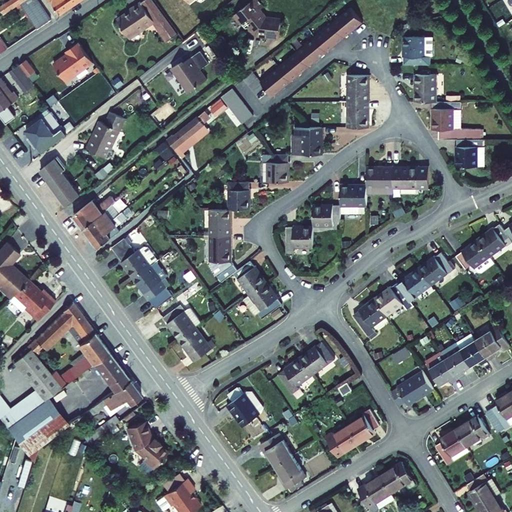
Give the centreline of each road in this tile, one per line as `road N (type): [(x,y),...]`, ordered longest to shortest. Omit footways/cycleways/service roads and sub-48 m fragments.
road 1 (residential): [(412,119),(349,152),(268,217),(270,249),(312,309)]
road 2 (residential): [(312,309),(382,252),(465,204)]
road 3 (residential): [(176,397),(312,309)]
road 4 (residential): [(406,434),(348,341),(312,309)]
road 5 (secondary): [(176,397),(85,274)]
road 6 (residential): [(282,511),(406,434)]
road 7 (secondary): [(85,274),(0,158)]
road 8 (secondary): [(260,511),(176,397)]
road 9 (residential): [(85,274),(0,363)]
road 10 (residential): [(406,434),(511,370)]
